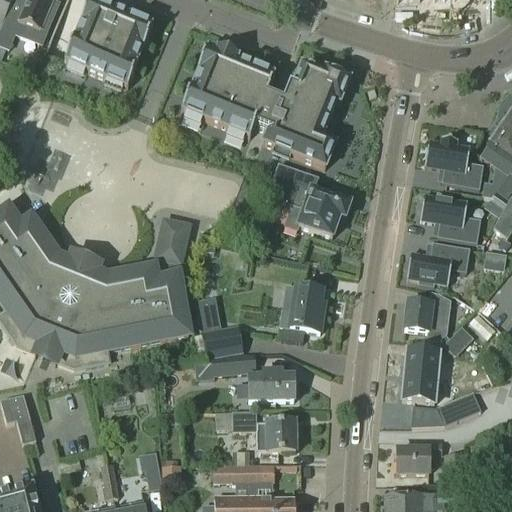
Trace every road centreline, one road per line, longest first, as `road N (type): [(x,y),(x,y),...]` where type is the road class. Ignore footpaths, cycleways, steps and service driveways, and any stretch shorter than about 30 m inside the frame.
road 1 (residential): [(415,60),(373,287),(355,511)]
road 2 (tertiary): [(415,60),(247,0)]
